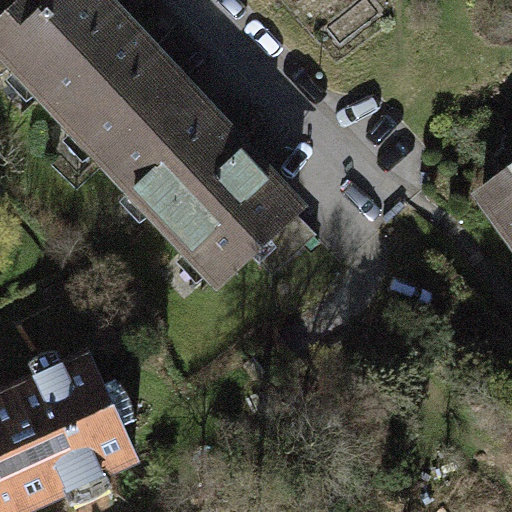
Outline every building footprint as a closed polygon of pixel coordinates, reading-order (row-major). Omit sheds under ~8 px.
[(0,47),(14,62),(103,155),(138,122),(143,127),(181,91),(94,0),(60,0),(45,15),(30,0),(24,0),(0,23),(0,47)] [(0,47),(0,74),(14,62),(0,47)] [(249,254),(295,210),(181,91),(143,127),(138,122),(103,155),(221,280),(249,254)] [(511,172),(483,194),(503,222),(496,227),(509,245),(511,242),(511,172)] [(295,210),(249,254),(271,278),(317,234),(295,210)] [(87,355),(0,395),(0,511),(11,511),(133,457),(120,429),(136,422),(130,396),(117,380),(102,387),(87,355)]
